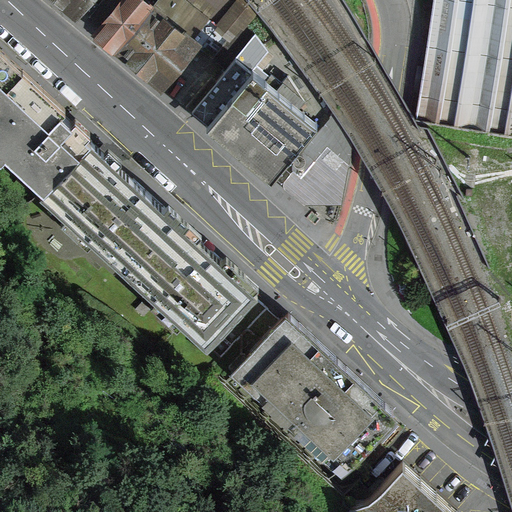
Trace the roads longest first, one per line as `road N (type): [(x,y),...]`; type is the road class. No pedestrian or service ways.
road 1 (motorway): [(464,0),(373,511)]
road 2 (motorway): [(431,511),(511,50)]
road 3 (primary): [(328,300),(1,0)]
road 4 (residential): [(328,300),(371,208),(394,46),(386,0)]
road 5 (primary): [(328,300),(416,401),(511,465)]
road 6 (primary): [(511,416),(383,327),(328,300)]
